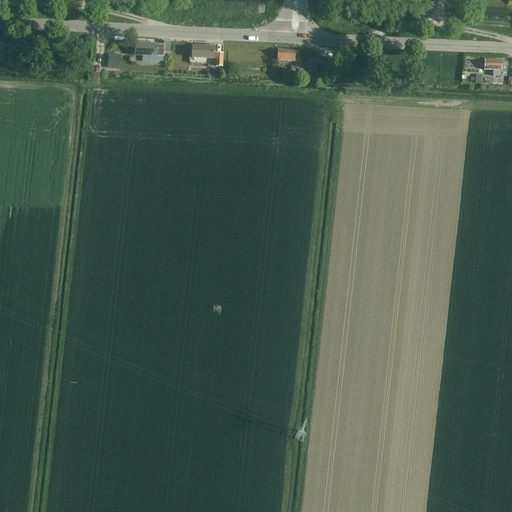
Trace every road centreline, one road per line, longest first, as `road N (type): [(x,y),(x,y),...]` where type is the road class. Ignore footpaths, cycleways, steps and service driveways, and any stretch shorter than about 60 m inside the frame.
road 1 (tertiary): [(294,37),(0,22)]
road 2 (tertiary): [(511,48),(294,37)]
